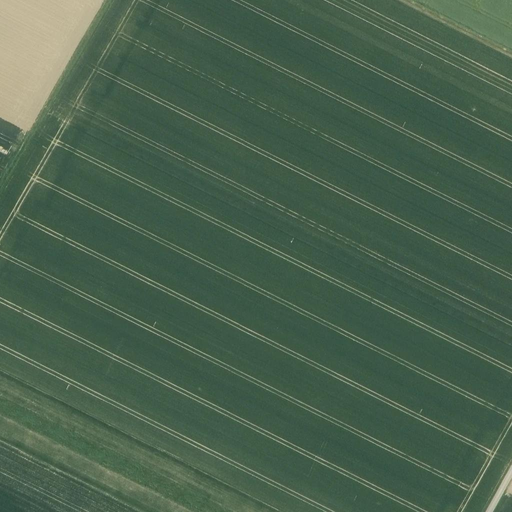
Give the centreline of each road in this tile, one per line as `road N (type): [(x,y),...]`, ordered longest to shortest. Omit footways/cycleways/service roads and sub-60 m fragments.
road 1 (track): [(109,0),(0,189)]
road 2 (track): [(511,56),(399,0)]
